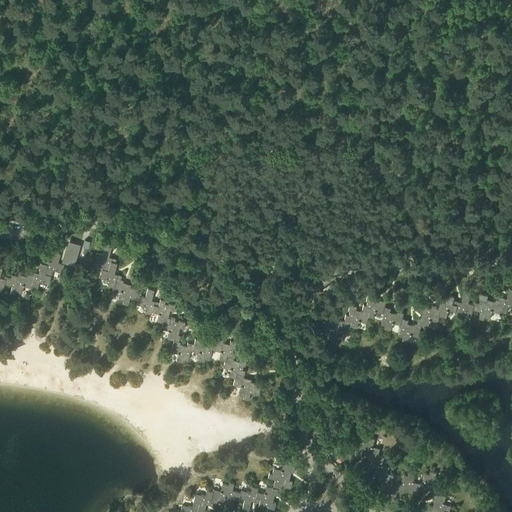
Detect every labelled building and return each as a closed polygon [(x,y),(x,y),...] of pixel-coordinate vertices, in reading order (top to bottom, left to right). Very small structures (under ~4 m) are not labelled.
[(67,240),(61,262),(74,265),(80,244),(67,240)] [(95,252),(93,261),(103,264),(99,277),(108,280),(107,284),(111,285),(110,287),(113,288),(112,291),(119,292),(117,302),(127,304),(129,298),(137,300),(136,304),(145,306),(144,312),(150,314),(151,310),(158,312),(155,320),(162,322),(161,328),(168,330),(166,338),(173,339),(170,351),(177,353),(175,360),(182,362),(183,359),(187,360),(190,350),(199,352),(197,360),(203,361),(204,358),(208,359),(211,348),(220,351),(218,358),(225,359),(223,366),(230,368),(228,376),(234,377),(232,384),(239,386),(237,396),(248,399),(250,393),(258,395),(260,387),(255,386),(256,383),(250,381),(251,379),(242,377),(244,370),(241,369),(242,365),(244,366),(246,359),(239,357),(238,360),(232,359),(232,357),(233,357),(234,352),(232,351),(233,347),(234,348),(236,341),(229,339),(228,343),(222,341),(222,339),(216,337),(214,342),(208,341),(207,344),(200,342),(201,340),(194,338),(193,343),(187,341),(186,345),(178,343),(180,335),(177,334),(179,327),(183,328),(185,322),(177,320),(177,321),(174,320),(174,317),(170,316),(169,317),(167,316),(169,309),(173,310),(174,303),(168,302),(167,304),(164,303),(164,299),(159,298),(159,301),(151,299),(153,289),(147,288),(144,297),(140,295),(141,293),(135,291),(136,288),(130,287),(130,284),(122,282),(123,280),(120,279),(121,275),(114,273),(116,263),(114,263),(115,259),(108,257),(111,247),(104,245),(102,254),(95,252)] [(0,286),(3,287),(4,284),(11,286),(9,293),(14,294),(15,291),(21,293),(23,285),(30,287),(31,285),(37,287),(39,281),(48,284),(52,270),(61,273),(64,264),(57,262),(60,253),(53,251),(51,261),(43,259),(42,263),(40,263),(37,272),(30,271),(29,274),(26,274),(26,276),(17,274),(17,276),(11,274),(10,277),(4,276),(3,278),(0,277),(0,273),(1,268),(0,267),(0,286)] [(323,320),(320,328),(329,330),(327,337),(332,339),(332,336),(338,338),(340,330),(349,332),(351,324),(356,326),(358,320),(365,322),(367,315),(373,317),(375,310),(384,313),(381,323),(385,324),(384,326),(391,328),(393,322),(402,324),(399,335),(403,336),(403,338),(408,340),(410,334),(418,336),(421,325),(428,327),(431,319),(438,321),(440,315),(446,317),(448,309),(455,311),(454,314),(461,316),(462,310),(466,311),(467,309),(473,310),(473,309),(480,311),(478,319),(484,321),(484,317),(490,319),(492,312),(499,314),(500,310),(507,312),(508,307),(511,308),(511,289),(509,288),(506,298),(499,296),(498,300),(495,300),(495,302),(486,299),(486,302),(479,300),(479,303),(474,301),(473,304),(468,302),(471,294),(464,292),(461,301),(454,299),(454,296),(449,295),(449,298),(444,296),(445,295),(439,293),(437,300),(440,301),(439,307),(436,307),(437,306),(432,304),(431,307),(427,306),(427,305),(421,303),(419,310),(423,311),(421,317),(418,316),(417,323),(415,322),(414,324),(407,322),(408,320),(402,318),(404,312),(397,310),(396,313),(390,311),(391,307),(385,305),(386,300),(379,298),(379,300),(372,299),(373,297),(366,295),(365,300),(366,300),(365,304),(362,303),(361,308),(362,309),(361,310),(354,309),(355,305),(349,303),(347,310),(349,310),(348,314),(345,313),(343,320),(335,318),(334,321),(328,319),(328,322),(323,320)] [(355,437),(352,445),(357,446),(356,449),(362,450),(361,453),(370,456),(370,458),(369,457),(368,462),(371,463),(369,467),(368,466),(366,473),(372,475),(373,471),(380,473),(380,475),(379,475),(378,480),(380,481),(379,485),(377,484),(376,489),(381,491),(382,489),(390,491),(389,493),(396,495),(398,489),(404,491),(405,488),(412,490),(411,492),(417,494),(419,489),(425,491),(426,487),(433,489),(432,492),(434,492),(432,498),(434,499),(433,505),(429,504),(427,511),(430,511),(433,511),(434,511),(436,511),(453,511),(449,511),(451,504),(444,502),(446,495),(439,493),(442,482),(434,479),(436,471),(430,470),(429,474),(425,472),(422,483),(413,480),(415,473),(410,471),(409,475),(404,473),(400,484),(392,481),(394,474),(388,472),(390,466),(382,463),(384,456),(379,455),(380,448),(373,446),(375,439),(369,438),(370,434),(365,432),(363,439),(355,437)] [(181,504),(179,511),(202,511),(205,503),(213,505),(213,502),(215,502),(219,501),(227,503),(228,498),(237,500),(238,497),(243,499),(241,508),(248,510),(250,500),(253,500),(254,497),(259,498),(257,505),(268,508),(269,504),(273,505),(274,501),(272,500),(274,493),(278,494),(281,484),(284,485),(285,479),(288,480),(291,471),(292,471),(294,464),(282,461),(280,468),(273,466),(271,472),(268,472),(267,476),(274,478),(272,486),(265,484),(263,492),(257,490),(257,487),(251,485),(249,491),(240,489),(239,492),(231,490),(233,483),(228,482),(227,484),(221,482),(220,490),(212,488),(211,490),(205,489),(204,495),(194,492),(191,506),(181,504)]
